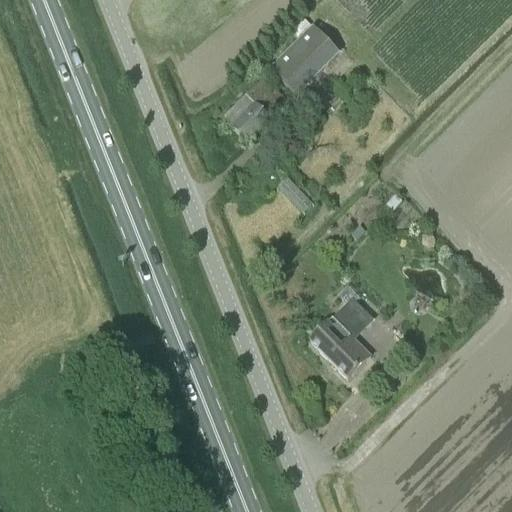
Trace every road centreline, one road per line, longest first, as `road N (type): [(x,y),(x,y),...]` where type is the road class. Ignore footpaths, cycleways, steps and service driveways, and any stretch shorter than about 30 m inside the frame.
road 1 (unclassified): [(311,511),(107,0)]
road 2 (primary): [(42,0),(244,511)]
